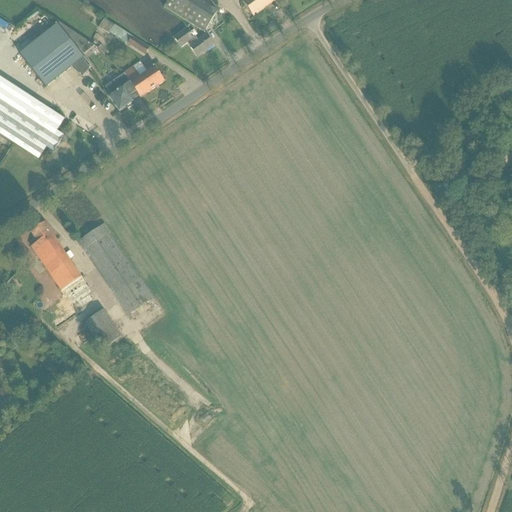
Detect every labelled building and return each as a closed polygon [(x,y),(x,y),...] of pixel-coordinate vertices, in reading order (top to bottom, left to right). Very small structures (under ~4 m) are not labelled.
[(168,0),(164,8),(191,25),(196,16),(209,24),(217,12),(197,0),(168,0)] [(243,0),(244,0),(242,2),(253,17),(276,0),(243,0)] [(196,16),(191,25),(204,33),(209,24),(196,16)] [(109,34),(110,33),(145,56),(150,48),(104,19),(99,28),(109,34)] [(57,25),(19,55),(46,88),(74,66),(81,75),(91,68),(73,44),(70,40),(57,25)] [(187,44),(197,58),(214,45),(206,35),(197,41),(195,37),(192,39),(185,30),(173,39),(180,48),(187,44)] [(140,98),(164,82),(150,62),(142,67),(139,63),(124,73),(125,74),(124,74),(133,86),(132,87),(135,92),(140,98)] [(113,82),(105,88),(111,96),(109,97),(119,112),(127,107),(128,109),(133,106),(132,104),(134,103),(129,96),(135,92),(132,87),(133,86),(124,74),(112,82),(113,82)] [(65,120),(0,77),(0,136),(38,161),(46,149),(53,153),(64,136),(57,132),(65,120)] [(475,158),(482,166),(488,161),(482,153),(475,158)] [(468,169),(474,175),(482,168),(477,162),(468,169)] [(92,293),(50,231),(44,223),(30,232),(37,243),(31,247),(36,255),(66,299),(60,302),(67,312),(52,322),(57,330),(78,316),(72,307),(92,293)] [(78,242),(84,251),(127,316),(153,299),(104,225),(78,242)] [(84,324),(102,349),(120,338),(103,311),(84,324)]
